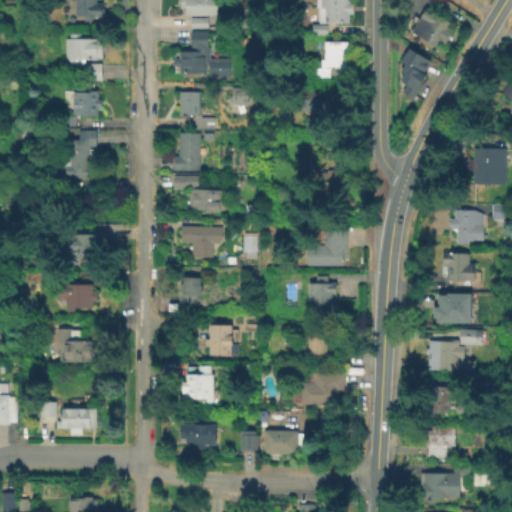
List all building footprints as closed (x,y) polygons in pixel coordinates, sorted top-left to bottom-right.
[(97,0),(97,2),(103,2),(103,6),(104,8),(105,13),(103,15),(92,15),(92,20),(84,20),(84,15),(78,15),(77,0),(97,0)] [(217,0),(217,13),(186,14),(186,7),(181,7),(180,0),(217,0)] [(326,33),(308,33),(308,22),(317,22),(317,5),(313,5),(313,0),(351,0),(351,12),(347,12),(347,22),(326,22),(326,33)] [(442,43),(437,40),(434,45),(409,30),(424,6),(449,21),(445,27),(450,30),(442,43)] [(209,17),(209,27),(192,26),(192,17),(209,17)] [(250,18),(250,28),(240,27),(239,19),(250,18)] [(208,31),(209,58),(230,59),(230,70),(206,70),(206,73),(178,73),(178,66),(173,66),(173,58),(178,58),(178,51),(191,51),(191,31),(208,31)] [(103,39),(103,57),(97,57),(97,58),(66,58),(67,37),(70,37),(70,32),(83,32),(83,38),(97,38),(97,39),(103,39)] [(313,76),(313,66),(318,66),(318,58),(323,58),(323,40),(349,40),(349,67),(328,67),(328,76),(313,76)] [(410,97),(399,91),(404,83),(398,80),(402,72),(399,70),(403,63),(398,60),(407,45),(427,57),(420,71),(424,73),(410,97)] [(102,62),(102,80),(86,80),(86,62),(102,62)] [(511,98),(511,100),(498,93),(510,73),(511,74),(511,98)] [(228,103),(249,103),(250,86),(229,86),(228,103)] [(296,111),(296,88),(329,88),(329,111),(296,111)] [(215,116),(215,128),(195,127),(195,114),(180,114),(180,90),(199,90),(199,114),(201,114),(202,116),(215,116)] [(97,91),(97,100),(100,100),(100,109),(97,109),(97,117),(78,117),(78,101),(73,101),(73,93),(91,93),(91,92),(97,91)] [(76,114),(76,125),(58,124),(59,114),(76,114)] [(303,127),(303,115),(318,115),(318,127),(303,127)] [(97,131),(97,149),(90,149),(90,165),(92,165),(93,172),(91,172),(91,181),(87,181),(87,179),(71,179),(71,177),(66,178),(66,158),(71,157),(71,141),(79,141),(79,131),(97,131)] [(200,134),(199,171),(174,170),(174,157),(179,157),(179,133),(200,134)] [(504,183),(470,182),(470,145),(504,145),(504,183)] [(343,204),(322,204),(322,171),(342,171),(343,204)] [(196,187),(183,186),(183,188),(171,188),(171,174),(197,175),(196,187)] [(224,191),(223,211),(191,210),(192,190),(224,191)] [(490,218),(490,202),(509,202),(509,218),(490,218)] [(482,211),(482,242),(454,242),(454,227),(447,227),(447,216),(452,216),(452,207),(472,207),(482,211)] [(346,253),(341,253),(341,264),(305,263),(305,243),(322,244),(322,222),(347,223),(346,253)] [(217,227),(216,243),(212,243),(211,258),(190,257),(191,243),(180,243),(180,226),(217,227)] [(98,236),(98,262),(78,262),(79,257),(74,256),(74,236),(98,236)] [(244,252),(244,236),(257,236),(257,252),(244,252)] [(473,279),(445,279),(445,265),(440,265),(440,250),(467,250),(467,262),(473,262),(473,279)] [(334,282),(334,296),(331,296),(331,308),(307,308),(307,281),(314,281),(314,274),(326,274),(325,282),(334,282)] [(200,280),(200,287),(201,287),(200,297),(196,297),(195,307),(178,305),(179,285),(182,285),(182,278),(200,280)] [(94,284),(94,290),(98,290),(98,299),(93,299),(93,307),(67,306),(67,298),(60,297),(60,288),(68,288),(68,283),(94,284)] [(469,292),(444,292),(444,293),(437,293),(436,305),(431,305),(431,317),(434,317),(434,321),(469,322),(469,292)] [(259,314),(248,315),(248,305),(258,305),(259,314)] [(239,330),(239,352),(233,352),(232,357),(210,356),(210,347),(206,347),(206,340),(210,340),(211,325),(233,326),(233,330),(239,330)] [(480,343),(458,342),(459,327),(481,328),(480,343)] [(87,341),(87,348),(89,348),(89,356),(88,356),(88,363),(56,363),(56,344),(54,344),(54,330),(83,330),(83,341),(87,341)] [(325,338),(325,352),(317,351),(316,358),(305,357),(305,350),(306,351),(307,331),(323,332),(323,338),(325,338)] [(473,370),(426,369),(427,338),(456,338),(456,344),(462,344),(462,358),(473,359),(473,370)] [(210,367),(210,376),(213,376),(213,390),(219,391),(220,404),(205,404),(205,400),(182,400),(182,384),(185,384),(185,376),(192,376),(192,367),(210,367)] [(298,402),(298,381),(312,381),(312,368),(343,369),(343,386),(335,386),(335,403),(298,402)] [(0,383),(9,383),(9,396),(11,396),(11,398),(18,398),(18,424),(0,424),(0,383)] [(447,412),(427,411),(428,384),(447,384),(447,387),(452,387),(452,396),(448,395),(447,412)] [(56,403),(55,418),(40,418),(40,402),(56,403)] [(95,410),(95,430),(81,430),(81,436),(69,436),(69,430),(56,430),(56,423),(62,423),(62,410),(95,410)] [(453,424),(453,445),(448,445),(447,455),(427,455),(428,427),(432,427),(432,423),(453,424)] [(217,426),(217,446),(207,446),(207,451),(196,451),(196,446),(187,446),(187,441),(182,441),(182,426),(217,426)] [(298,432),(298,456),(264,455),(265,431),(298,432)] [(241,452),(241,433),(257,433),(257,452),(241,452)] [(458,496),(433,495),(433,500),(417,500),(418,471),(451,471),(451,459),(468,459),(468,475),(458,475),(458,496)] [(0,511),(0,493),(15,493),(15,511),(0,511)] [(36,499),(36,511),(20,511),(21,497),(31,497),(31,499),(36,499)] [(92,498),(92,500),(97,500),(97,511),(69,511),(69,499),(79,499),(79,498),(92,498)] [(295,511),(296,501),(313,502),(312,511),(295,511)]
